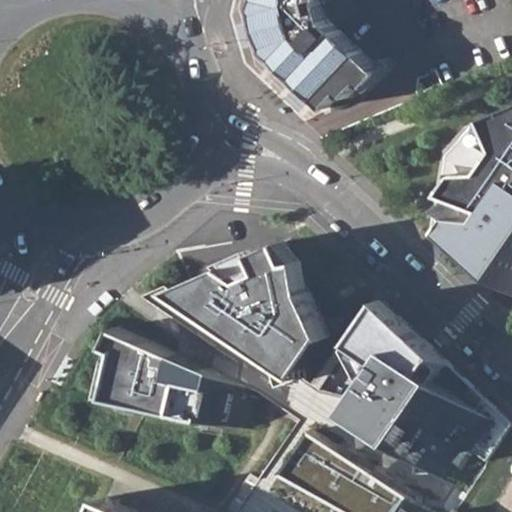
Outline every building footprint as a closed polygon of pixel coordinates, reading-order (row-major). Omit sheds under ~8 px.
[(259,0),(257,13),(260,24),(266,46),(270,57),(330,113),(344,98),(349,104),(364,88),(367,92),(384,74),(330,25),(324,6),(325,0),(259,0)] [(262,47),(266,46),(260,24),(256,25),(262,47)] [(511,114),(483,124),(499,161),(482,182),(456,180),(445,202),(483,214),(481,228),(463,227),(449,246),(500,287),(511,297),(511,114)] [(197,275),(165,290),(293,377),(323,334),(297,294),(290,267),(273,266),(264,245),(253,250),(226,262),(197,275)] [(247,382),(122,324),(113,343),(121,345),(109,399),(238,430),(247,382)] [(392,354),(351,409),(452,486),(493,431),(392,354)] [(435,511),(437,511),(310,422),(278,469),(338,511),(435,511)] [(146,511),(114,497),(107,511),(146,511)]
